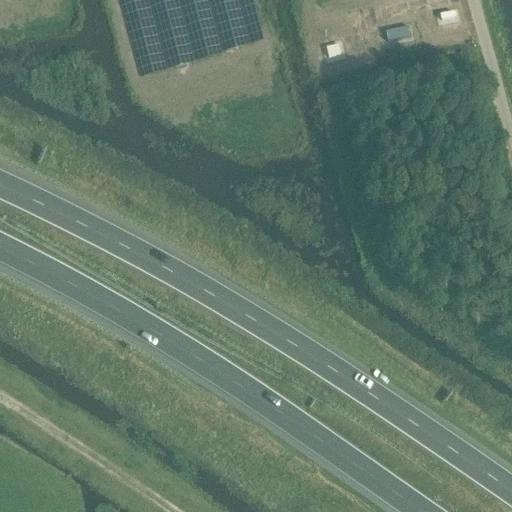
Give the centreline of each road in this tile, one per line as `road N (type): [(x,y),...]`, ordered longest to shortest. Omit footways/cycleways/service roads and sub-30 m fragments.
road 1 (trunk): [(511,494),(304,354),(0,186)]
road 2 (trunk): [(0,247),(144,324),(420,511)]
road 3 (track): [(172,511),(0,399)]
